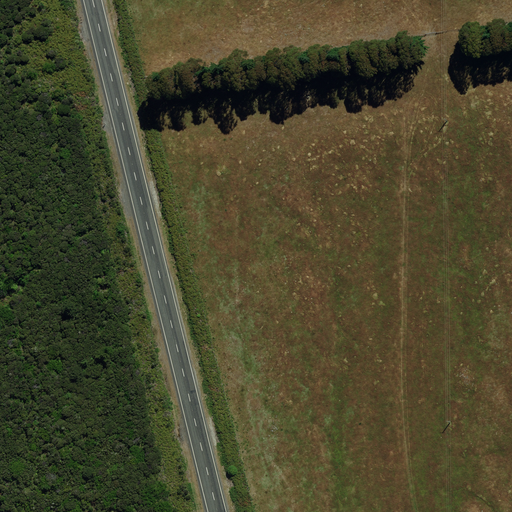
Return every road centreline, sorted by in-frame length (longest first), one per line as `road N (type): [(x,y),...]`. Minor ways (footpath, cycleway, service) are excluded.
road 1 (trunk): [(92,0),(217,511)]
road 2 (track): [(112,84),(511,24)]
